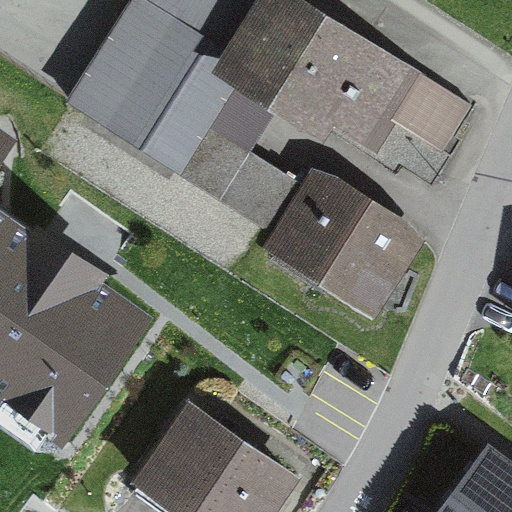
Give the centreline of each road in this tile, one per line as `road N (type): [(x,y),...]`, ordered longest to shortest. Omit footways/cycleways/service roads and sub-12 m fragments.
road 1 (residential): [(349,511),(428,359),(511,153)]
road 2 (residential): [(395,0),(511,76)]
